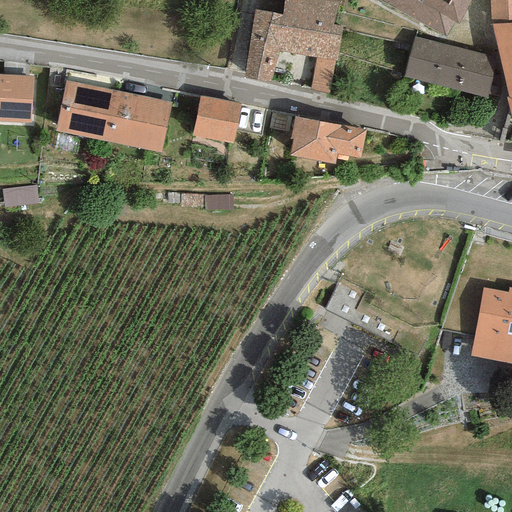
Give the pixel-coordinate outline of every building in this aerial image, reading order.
[(338,1),(329,0),(283,0),(281,16),(253,11),(242,77),(269,83),(279,52),(317,56),(310,89),(329,93),(340,27),(333,24),(338,1)] [(378,0),(445,37),(454,21),(458,24),(469,0),(378,0)] [(511,0),(489,0),(490,20),(511,18),(511,0)] [(511,22),(491,24),(507,97),(511,96),(511,22)] [(496,57),(413,37),(403,77),(486,98),(496,57)] [(0,121),(30,124),(33,78),(0,75),(0,121)] [(160,153),(170,103),(65,82),(55,131),(160,153)] [(240,104),(200,96),(191,136),(232,144),(240,104)] [(366,131),(294,116),(289,138),(292,139),(289,156),(335,165),(337,154),(360,159),(366,131)] [(360,293),(338,282),(324,309),(391,343),(397,333),(351,310),(360,293)] [(508,293),(483,288),(471,356),(511,363),(511,288),(509,288),(508,293)]
